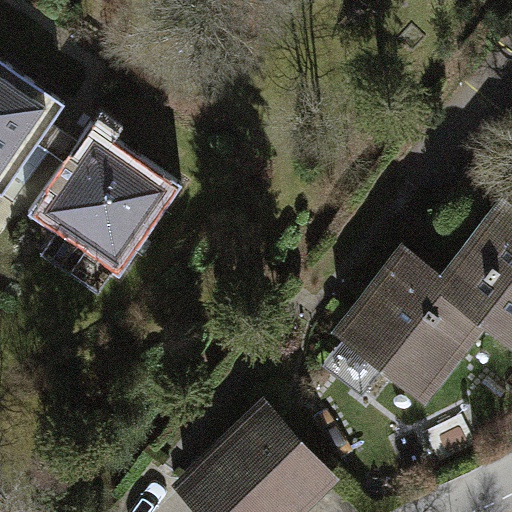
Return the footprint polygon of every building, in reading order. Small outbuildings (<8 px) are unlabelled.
[(0,189),(3,191),(40,137),(55,116),(66,100),(0,55),(0,189)] [(82,135),(55,116),(40,137),(67,156),(82,135)] [(67,156),(30,210),(60,231),(67,220),(90,236),(83,247),(120,272),(183,181),(93,119),(82,135),(67,156)] [(480,236),(445,280),(443,282),(484,314),(511,336),(511,155),(461,221),(480,236)] [(424,391),(484,314),(443,282),(445,280),(405,249),(343,328),(424,391)] [(268,406),(186,479),(215,511),(286,511),(328,471),(268,406)]
